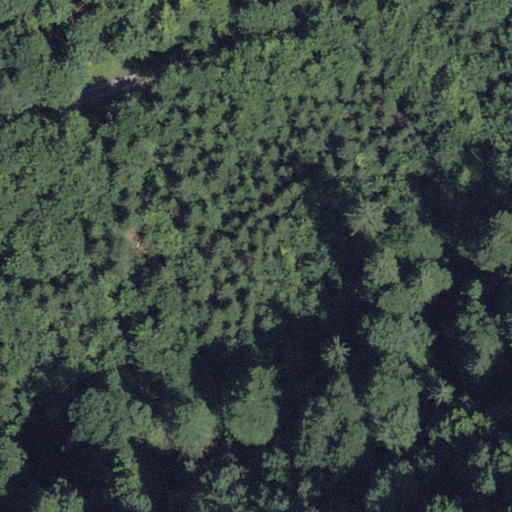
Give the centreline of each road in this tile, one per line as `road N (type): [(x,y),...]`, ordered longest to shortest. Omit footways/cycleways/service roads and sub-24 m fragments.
road 1 (track): [(356,0),(258,46),(0,126)]
road 2 (track): [(96,95),(95,129),(72,174),(0,253)]
